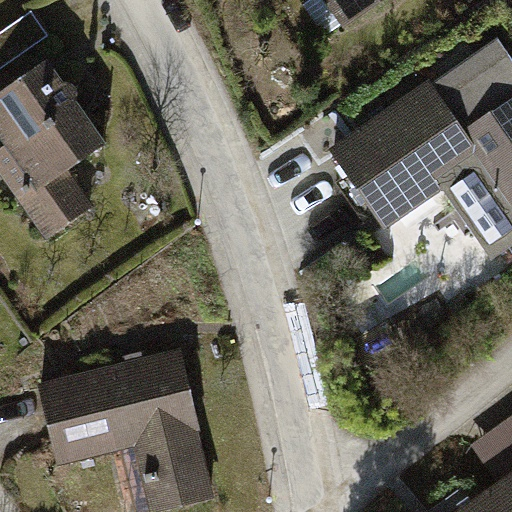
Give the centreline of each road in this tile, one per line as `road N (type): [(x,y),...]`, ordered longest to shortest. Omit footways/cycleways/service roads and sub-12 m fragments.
road 1 (residential): [(314,511),(288,387),(221,159),(145,0)]
road 2 (residential): [(322,511),(511,358)]
